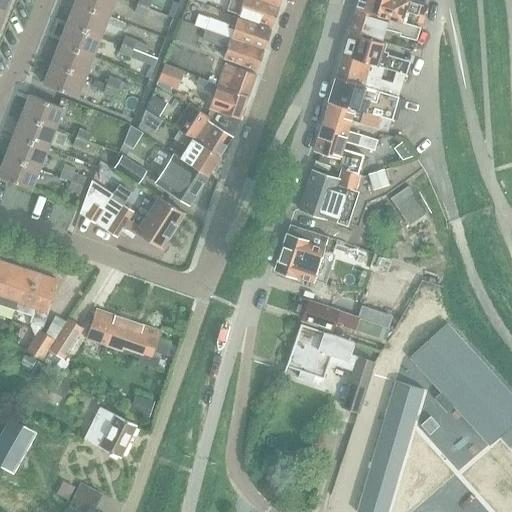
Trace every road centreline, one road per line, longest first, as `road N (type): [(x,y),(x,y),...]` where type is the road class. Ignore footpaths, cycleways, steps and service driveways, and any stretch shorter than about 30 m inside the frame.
road 1 (residential): [(201,458),(317,83)]
road 2 (residential): [(126,511),(202,300),(199,287)]
road 3 (residential): [(222,209),(296,0)]
road 4 (residential): [(199,287),(0,210)]
road 5 (residential): [(317,83),(296,105),(254,191),(242,205),(222,209)]
road 6 (track): [(453,223),(469,271),(511,343)]
